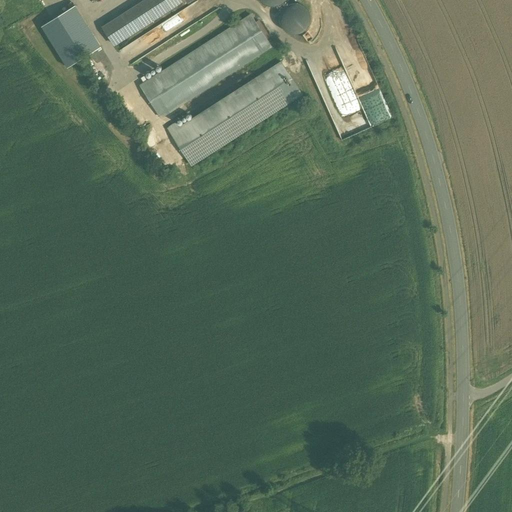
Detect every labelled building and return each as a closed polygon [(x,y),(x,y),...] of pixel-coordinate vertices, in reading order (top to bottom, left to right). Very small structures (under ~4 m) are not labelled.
[(135,0),(100,23),(103,27),(145,0),(135,0)] [(181,0),(145,0),(103,27),(114,44),(182,1),(181,0)] [(304,31),(308,27),(310,22),(310,17),(309,13),(307,8),(303,5),(298,3),(293,3),(288,5),(284,8),(281,12),(279,18),(280,24),(283,29),(288,33),(293,34),(299,34),(304,31)] [(76,4),(54,18),(78,56),(100,42),(76,4)] [(250,15),(140,86),(161,118),(271,47),(250,15)] [(281,62),(171,133),(191,165),(302,94),(281,62)] [(380,112),(370,115),(372,124),(382,122),(380,112)]
